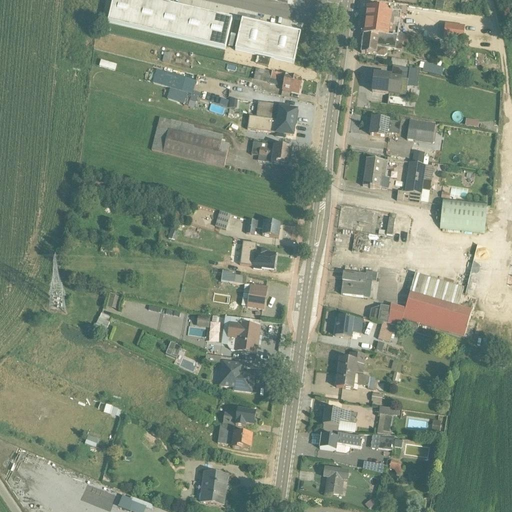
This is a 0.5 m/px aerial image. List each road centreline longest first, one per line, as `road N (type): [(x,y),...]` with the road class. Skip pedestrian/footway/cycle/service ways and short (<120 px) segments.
road 1 (primary): [(277,511),(308,288)]
road 2 (primary): [(326,156),(348,0)]
